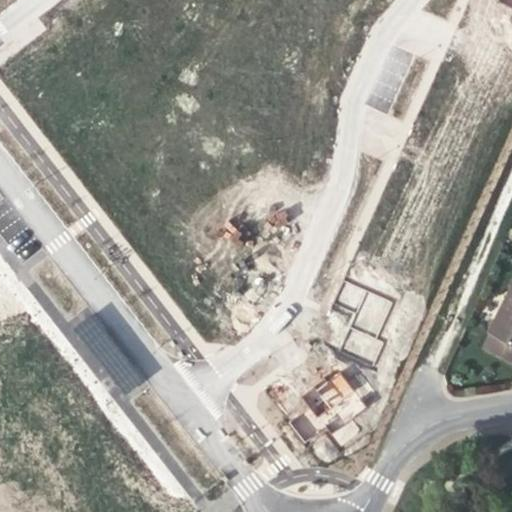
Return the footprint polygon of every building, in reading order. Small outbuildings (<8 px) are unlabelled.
[(393,303),(344,280),(333,303),(356,314),(350,328),(339,352),(372,367),(383,343),(376,339),(393,303)] [(491,332),(511,342),(511,283),(488,331),(491,332)] [(93,313),(74,328),(126,394),(145,379),(93,313)] [(511,360),(511,342),(491,332),(483,346),(511,360)] [(314,386),(301,395),(310,406),(326,426),(332,434),(368,407),(340,372),(328,381),(325,377),(314,386)] [(306,442),(326,426),(310,406),(290,422),(306,442)]
